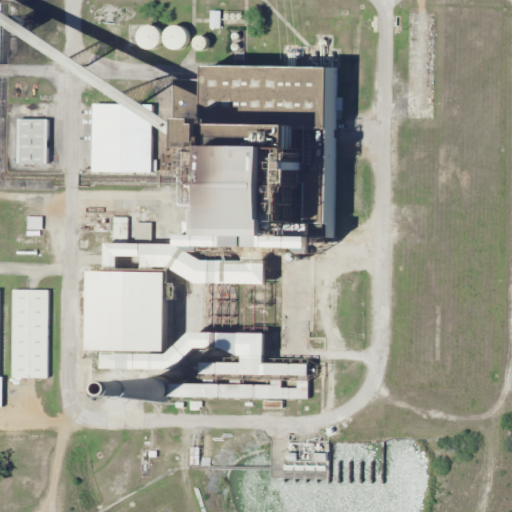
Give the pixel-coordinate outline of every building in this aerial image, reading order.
[(213,14),(212,30),(221,30),(221,14),(213,14)] [(163,36),(161,32),(158,29),(154,26),(150,26),(146,26),(142,28),(139,31),(138,35),(137,39),(138,43),(140,46),(143,49),(146,51),(150,52),(155,51),(158,48),(161,45),(163,41),(163,36)] [(186,47),(188,44),(189,40),(189,36),(187,32),(185,29),(181,27),(177,26),(173,26),(169,28),(166,32),(164,36),(164,40),(165,44),(167,48),(171,50),(175,51),(179,51),(183,50),(186,47)] [(209,46),(208,43),(207,41),(206,39),(204,38),(201,37),(199,38),(197,39),(195,40),(194,43),(193,45),(194,48),(195,50),(197,52),(200,53),(203,52),(205,52),(207,50),(208,48),(209,46)] [(232,49),(232,48),(233,47),(233,46),(234,45),(236,45),(237,45),(238,46),(239,47),(240,48),(240,49),(240,50),(239,52),(238,52),(236,53),(235,53),(234,52),(233,51),(232,50),(232,49)] [(159,104),(158,175),(90,174),(91,104),(159,104)] [(48,120),(47,165),(10,165),(11,120),(48,120)] [(164,349),(165,270),(86,268),(85,348),(164,349)] [(49,378),(12,378),(13,291),(50,291),(49,378)] [(263,332),(178,331),(177,349),(239,350),(239,360),(198,359),(198,373),(307,375),(307,362),(262,361),(263,332)] [(168,382),(168,397),(309,398),(309,380),(297,380),(297,387),(281,387),(281,383),(168,382)]
